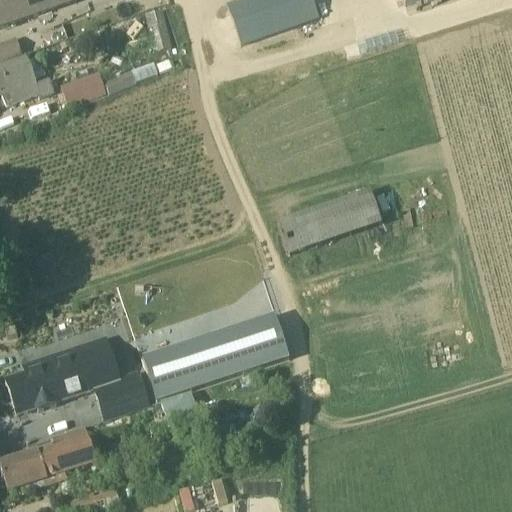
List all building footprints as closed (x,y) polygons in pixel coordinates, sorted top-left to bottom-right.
[(0,0),(0,30),(76,3),(74,0),(0,0)] [(318,20),(310,0),(248,0),(226,8),(240,48),(318,20)] [(162,15),(146,19),(150,33),(152,33),(159,55),(171,51),(162,15)] [(0,67),(23,60),(16,42),(0,47),(0,67)] [(0,99),(4,109),(36,98),(50,93),(45,79),(32,84),(23,60),(0,67),(0,99)] [(130,75),(118,79),(118,80),(123,94),(135,89),(130,75)] [(97,77),(59,92),(66,113),(105,98),(97,77)] [(107,100),(123,94),(118,80),(102,86),(107,100)] [(274,319),(142,363),(156,407),(190,395),(289,363),(274,319)] [(15,325),(5,326),(7,340),(17,339),(15,325)] [(26,377),(4,385),(16,419),(37,412),(38,415),(56,409),(55,406),(93,393),(104,425),(149,410),(137,377),(119,383),(109,356),(85,364),(81,351),(41,364),(43,372),(26,377)] [(198,423),(190,397),(161,406),(169,433),(198,423)] [(0,467),(0,470),(8,494),(96,465),(85,431),(51,443),(53,450),(0,467)] [(92,496),(81,500),(82,504),(59,511),(105,511),(119,508),(114,494),(94,501),(92,496)]
